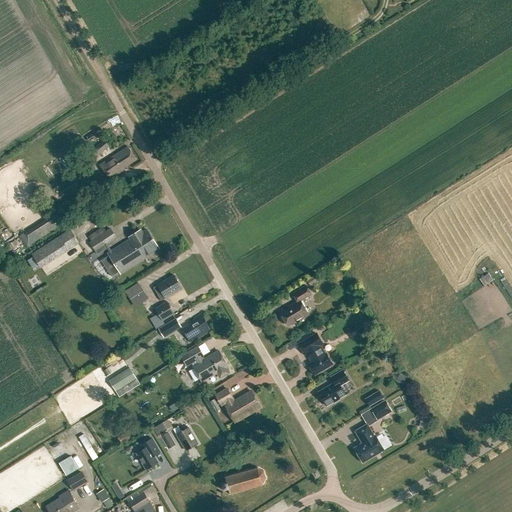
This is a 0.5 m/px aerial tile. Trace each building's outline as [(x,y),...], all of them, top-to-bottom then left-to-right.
[(136,160),(127,147),(98,166),(109,181),(113,178),(127,169),(125,167),(136,160)] [(47,165),(53,173),(60,168),(54,161),(47,165)] [(87,194),(94,188),(88,178),(80,183),(87,194)] [(52,217),(29,229),(28,227),(16,233),(24,246),(58,227),(52,217)] [(106,231),(103,226),(88,236),(92,241),(89,243),(96,252),(116,238),(110,229),(106,231)] [(130,239),(127,240),(108,253),(121,274),(146,257),(146,256),(159,248),(147,229),(142,232),(141,230),(129,237),(130,239)] [(69,247),(65,241),(61,236),(37,252),(41,259),(52,252),(55,256),(69,247)] [(44,272),(64,260),(60,253),(40,265),(44,272)] [(480,285),(490,281),(487,273),(477,277),(480,285)] [(174,275),(152,288),(159,299),(164,296),(165,298),(182,289),(174,275)] [(306,280),(310,286),(317,281),(314,276),(306,280)] [(308,315),(300,301),(311,294),(306,286),(292,294),(297,302),(290,306),(289,305),(279,311),(288,326),(298,319),(299,320),(308,315)] [(143,291),(131,299),(135,306),(148,298),(143,291)] [(162,320),(175,313),(167,300),(155,308),(162,320)] [(199,337),(211,330),(201,314),(194,318),(195,318),(191,321),(192,323),(182,329),(189,341),(199,336),(199,337)] [(164,338),(181,327),(176,319),(158,329),(164,338)] [(353,340),(367,331),(361,321),(347,330),(353,340)] [(323,344),(317,333),(299,344),(298,342),(298,343),(305,354),(307,353),(312,362),(308,364),(315,376),(316,376),(315,374),(332,364),(326,353),(325,354),(320,345),(323,344)] [(220,378),(229,373),(226,368),(228,367),(218,351),(203,360),(201,357),(203,356),(198,347),(180,358),(185,367),(196,360),(197,363),(193,366),(202,382),(217,373),(220,378)] [(129,367),(109,380),(115,390),(119,397),(140,384),(136,377),(129,367)] [(326,406),(345,395),(340,385),(348,381),(342,370),(330,377),(334,383),(318,392),(326,406)] [(400,375),(397,382),(403,385),(406,378),(400,375)] [(233,402),(232,399),(233,398),(227,389),(216,396),(221,405),(227,402),(229,405),(226,406),(235,422),(261,407),(252,391),(233,402)] [(369,405),(383,397),(379,390),(365,398),(369,405)] [(215,412),(221,409),(214,398),(209,401),(215,412)] [(169,407),(172,412),(181,406),(177,401),(169,407)] [(377,419),(391,411),(385,401),(371,409),(377,419)] [(420,427),(429,430),(431,430),(431,429),(433,419),(423,416),(420,427)] [(157,436),(167,430),(162,422),(153,428),(157,436)] [(374,436),(367,424),(355,431),(362,443),(354,448),(362,462),(384,450),(375,435),(374,436)] [(181,431),(178,426),(173,429),(186,450),(198,443),(188,427),(181,431)] [(122,441),(129,437),(126,432),(119,436),(117,438),(119,442),(122,441)] [(168,448),(175,444),(168,432),(161,436),(168,448)] [(93,459),(98,456),(84,433),(79,436),(93,459)] [(145,469),(158,462),(152,452),(158,449),(152,438),(140,445),(143,449),(136,453),(145,469)] [(66,475),(78,468),(71,455),(59,462),(66,475)] [(230,493),(261,484),(264,478),(262,471),(257,468),(225,477),(227,482),(221,484),(222,490),(228,488),(230,493)] [(74,491),(88,482),(82,471),(67,479),(74,491)] [(94,493),(99,502),(107,497),(101,488),(94,493)] [(120,489),(116,492),(120,499),(125,496),(120,489)] [(71,511),(78,508),(68,490),(59,496),(60,498),(47,506),(50,511),(71,511)] [(145,511),(153,507),(144,493),(129,503),(134,511),(145,511)] [(109,498),(103,502),(107,509),(113,505),(109,498)]
